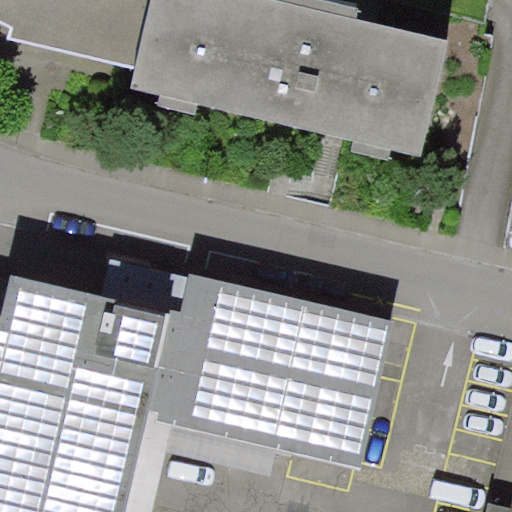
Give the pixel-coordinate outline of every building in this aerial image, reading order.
[(48,37),(139,57),(151,0),(2,0),(50,24),(48,37)] [(132,86),(421,153),(448,39),(282,0),(151,0),(139,57),(132,86)] [(0,511),(129,511),(178,312),(11,271),(0,317),(0,511)] [(397,325),(197,277),(164,416),(364,464),(397,325)] [(511,511),(511,506),(488,502),(485,511),(511,511)]
